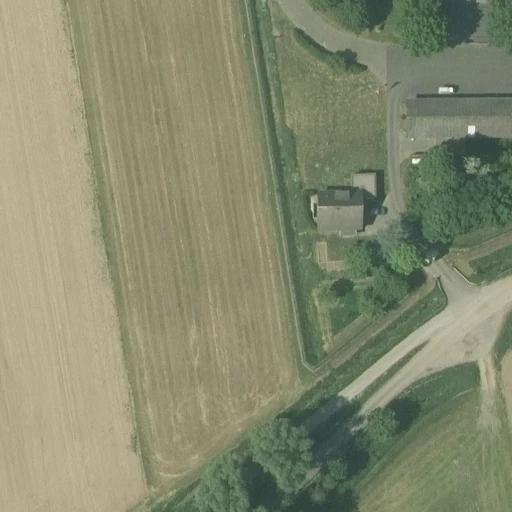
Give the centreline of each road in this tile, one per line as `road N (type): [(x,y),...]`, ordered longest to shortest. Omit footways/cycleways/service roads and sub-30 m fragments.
road 1 (unclassified): [(470,307),(414,337),(206,511)]
road 2 (unclassified): [(470,307),(263,511)]
